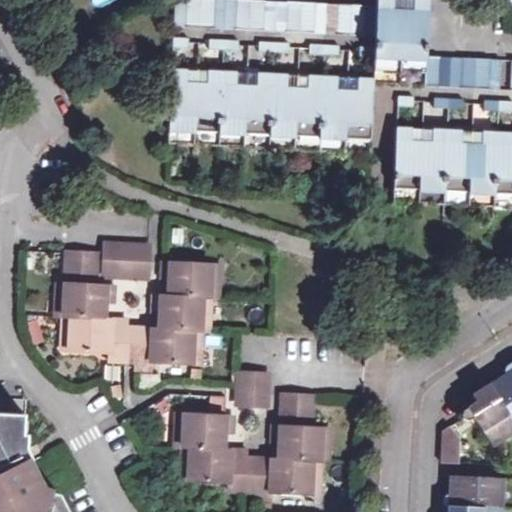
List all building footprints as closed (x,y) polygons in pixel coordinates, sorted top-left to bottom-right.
[(375,34),(377,4),(363,3),(290,0),(176,0),(175,25),(375,34)] [(377,0),(377,4),(375,34),(374,47),(359,46),(358,57),(374,58),(422,61),(423,55),(426,0),(377,0)] [(187,48),(187,36),(173,36),(173,48),(187,48)] [(207,49),(236,50),(236,39),(208,38),(207,49)] [(258,52),(285,53),(286,42),(258,41),(258,52)] [(309,54),(336,56),(336,45),(309,43),(309,54)] [(511,60),(423,55),(422,61),(421,85),(435,86),(511,90),(511,60)] [(422,61),(374,58),(373,79),(372,82),(421,85),(422,61)] [(172,67),(169,127),(192,129),(217,130),(243,132),(267,133),(293,135),(317,136),(343,138),(369,139),(372,82),(373,79),(172,67)] [(412,108),(413,97),(397,96),(397,107),(412,108)] [(432,109),(462,110),(463,100),(433,98),(432,109)] [(482,111),(511,113),(511,102),(483,101),(482,111)] [(192,129),(169,127),(168,141),(191,143),(192,129)] [(511,194),(511,134),(396,128),(392,187),(416,189),(443,190),(468,192),(493,193),(511,194)] [(216,144),(217,130),(192,129),(191,143),(216,144)] [(242,146),(243,132),(217,130),(216,144),(242,146)] [(266,147),(267,133),(243,132),(242,146),(266,147)] [(292,149),(293,135),(267,133),(266,147),(292,149)] [(316,150),(317,136),(293,135),(292,149),(316,150)] [(342,152),(343,138),(317,136),(316,150),(342,152)] [(368,153),(369,139),(343,138),(342,152),(368,153)] [(416,201),(416,189),(392,187),(392,199),(416,201)] [(443,202),(443,190),(416,189),(416,201),(443,202)] [(467,203),(468,192),(443,190),(443,202),(467,203)] [(492,205),(493,193),(468,192),(467,203),(492,205)] [(511,206),(511,194),(493,193),(492,205),(511,206)] [(143,272),(145,242),(103,240),(101,270),(143,272)] [(105,354),(121,355),(123,325),(108,323),(108,316),(100,315),(101,299),(102,282),(91,281),(93,250),(65,248),(63,279),(56,278),(54,297),(62,299),(61,312),(59,329),(67,330),(66,344),(105,348),(105,354)] [(135,334),(133,355),(132,363),(150,365),(151,358),(188,360),(189,345),(197,345),(198,330),(199,313),(205,313),(206,296),(207,279),(216,279),(218,264),(168,260),(167,276),(166,292),(157,291),(156,310),(155,326),(150,327),(150,334),(135,334)] [(167,276),(168,260),(160,260),(160,275),(167,276)] [(207,279),(206,296),(215,297),(216,279),(207,279)] [(111,283),(102,282),(101,299),(109,300),(111,283)] [(62,299),(54,297),(53,311),(61,312),(62,299)] [(108,323),(123,325),(124,317),(108,316),(108,323)] [(136,325),(123,325),(121,355),(133,355),(135,334),(136,325)] [(150,334),(150,327),(136,325),(135,334),(150,334)] [(67,330),(59,329),(57,344),(66,344),(67,330)] [(189,345),(188,360),(196,360),(197,345),(189,345)] [(492,391),(475,401),(465,407),(463,408),(462,410),(461,412),(461,413),(462,416),(464,417),(466,419),(467,419),(473,418),(491,447),(511,434),(511,365),(508,368),(503,377),(507,383),(492,391)] [(262,404),(264,375),(237,373),(235,402),(262,404)] [(507,383),(503,377),(489,385),(492,391),(507,383)] [(475,401),(492,391),(489,385),(472,395),(475,401)] [(256,458),(253,489),(252,497),(268,498),(269,491),(306,494),(307,477),(315,477),(316,463),(318,448),(325,448),(326,432),(305,430),(307,399),(280,397),(277,427),(276,445),(275,459),(256,458)] [(69,511),(60,493),(42,484),(29,458),(26,459),(17,442),(18,429),(23,429),(24,409),(0,407),(0,511),(69,511)] [(177,412),(176,428),(184,429),(183,445),(181,445),(180,462),(189,462),(187,478),(226,481),(226,487),(241,488),(243,456),(229,455),(230,448),(221,448),(222,432),(223,415),(177,412)] [(233,416),(223,415),(222,432),(231,433),(233,416)] [(276,445),(277,427),(269,426),(266,444),(276,445)] [(456,439),(447,426),(442,431),(439,462),(454,463),(456,439)] [(184,429),(176,428),(174,444),(181,445),(183,445),(184,429)] [(18,429),(17,442),(27,442),(27,429),(23,429),(18,429)] [(27,442),(17,442),(26,459),(29,458),(33,456),(27,442)] [(229,455),(243,456),(244,449),(230,448),(229,455)] [(318,448),(316,463),(324,463),(325,448),(318,448)] [(256,458),(243,456),(241,488),(253,489),(256,458)] [(189,462),(180,462),(179,477),(187,478),(189,462)] [(453,511),(499,511),(502,477),(457,474),(456,494),(447,493),(442,496),(441,498),(440,500),(440,502),(441,504),(443,505),(446,506),(455,507),(453,511)] [(456,494),(457,474),(448,474),(447,493),(456,494)] [(307,477),(306,494),(313,494),(315,477),(307,477)]
